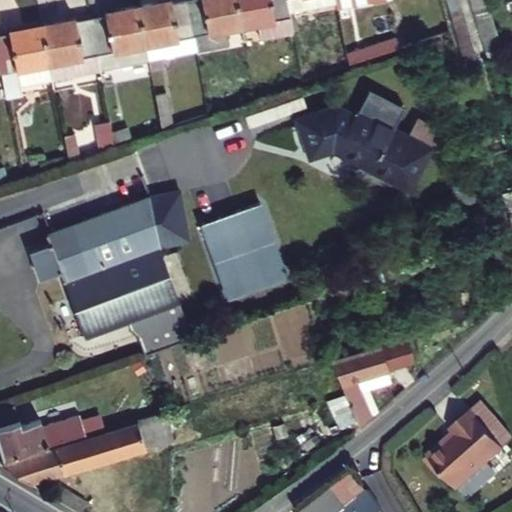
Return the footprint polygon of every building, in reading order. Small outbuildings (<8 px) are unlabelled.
[(172,1),(143,6),(150,46),(194,38),(188,0),(173,3),(172,1)] [(190,0),(188,0),(194,38),(246,30),(241,0),(190,0)] [(241,0),(246,30),(291,22),(288,1),(287,0),(241,0)] [(337,0),(339,12),(384,5),(383,0),(337,0)] [(150,46),(143,6),(109,12),(109,14),(93,17),(100,54),(150,46)] [(78,17),(46,22),(53,63),(100,54),(93,17),(78,19),(78,17)] [(53,63),(46,22),(11,28),(12,31),(0,32),(0,59),(1,66),(2,71),(53,63)] [(345,111),(337,110),(296,123),(305,153),(337,144),(379,161),(376,169),(416,185),(435,140),(356,107),(349,118),(345,111)] [(106,121),(93,124),(98,145),(110,142),(106,121)] [(167,245),(166,195),(135,196),(148,246),(167,245)] [(143,245),(132,196),(35,229),(52,276),(143,245)] [(148,246),(135,196),(132,196),(143,245),(156,308),(163,306),(148,246)] [(511,257),(511,222),(500,225),(509,258),(511,257)] [(499,265),(491,238),(471,241),(480,271),(499,265)] [(52,276),(72,334),(115,319),(118,327),(126,335),(133,356),(173,342),(163,306),(156,308),(143,245),(52,276)] [(403,338),(329,359),(349,431),(363,420),(353,381),(360,379),(364,390),(386,383),(383,372),(410,364),(403,338)] [(353,381),(363,420),(371,413),(364,390),(360,379),(353,381)] [(169,433),(163,400),(142,407),(158,436),(169,433)] [(126,412),(128,417),(0,457),(0,461),(29,480),(134,442),(158,436),(142,407),(126,412)] [(447,446),(443,442),(430,454),(461,487),(506,445),(473,410),(455,427),(460,433),(447,446)] [(15,423),(13,414),(0,418),(0,447),(77,426),(73,414),(38,424),(36,417),(15,423)] [(379,511),(381,511),(368,491),(344,511),(379,511)]
